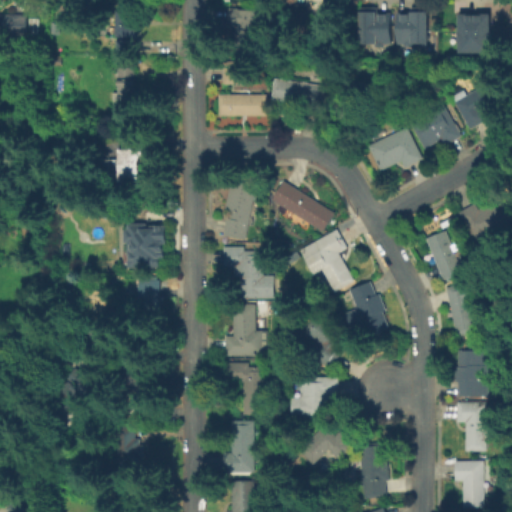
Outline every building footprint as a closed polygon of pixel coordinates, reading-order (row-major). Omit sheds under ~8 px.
[(269,9),(267,46),(236,44),(237,26),(231,26),(232,7),(269,9)] [(137,11),(137,38),(119,38),(119,12),(137,11)] [(394,11),(394,43),(363,43),(363,12),(394,11)] [(400,12),(430,11),(430,43),(400,43),(400,12)] [(30,32),(30,34),(0,34),(0,13),(30,13),(30,16),(41,18),(40,32),(30,32)] [(463,13),(494,13),(494,52),(462,52),(463,13)] [(62,22),(61,35),(52,35),(52,23),(62,22)] [(134,39),(134,53),(117,53),(117,39),(134,39)] [(134,57),(134,79),(136,79),(137,101),(131,102),(131,118),(117,117),(117,101),(119,101),(119,57),(134,57)] [(247,84),(226,84),(226,61),(246,61),(247,84)] [(384,83),(381,105),(349,100),(348,108),(329,105),(333,76),(384,83)] [(490,119),(473,128),(459,100),(503,76),(511,94),(485,109),(490,119)] [(327,85),(322,115),(304,111),(305,103),(274,98),(277,77),(327,85)] [(268,93),(268,114),(223,115),(223,94),(268,93)] [(445,104),(461,134),(386,175),(369,146),(445,104)] [(142,148),(142,181),(121,180),(122,173),(111,173),(111,158),(122,158),(122,148),(142,148)] [(115,173),(115,159),(106,158),(106,172),(115,173)] [(258,183),(247,239),(225,235),(229,216),(232,217),(233,210),(228,209),(234,178),(258,183)] [(335,211),(324,230),(274,199),(285,181),(335,211)] [(501,196),(511,214),(511,220),(496,231),(500,235),(484,246),(462,210),(479,201),(482,207),(501,196)] [(129,223),(149,223),(149,226),(168,225),(168,243),(165,243),(165,259),(161,259),(162,267),(130,268),(129,242),(126,242),(126,229),(129,229),(129,223)] [(339,253),(355,282),(336,293),(323,270),(316,275),(302,250),(338,230),(348,248),(339,253)] [(467,272),(447,280),(431,238),(450,230),(467,272)] [(275,275),(275,298),(243,298),(243,276),(236,276),(237,265),(225,265),(225,246),(247,246),(246,250),(266,250),(266,275),(275,275)] [(295,257),(289,260),(286,254),(291,251),(295,257)] [(160,280),(160,296),(150,296),(150,304),(160,304),(159,317),(123,315),(124,295),(139,295),(139,279),(160,280)] [(373,281),(378,295),(381,293),(388,311),(386,312),(392,329),(370,337),(365,324),(354,329),(348,313),(359,309),(351,289),(373,281)] [(479,332),(458,337),(447,288),(476,281),(481,301),(472,303),(479,332)] [(269,330),(269,354),(227,354),(227,336),(235,336),(234,304),(256,303),(257,330),(269,330)] [(344,350),(332,368),(315,356),(324,344),(306,332),(317,314),(347,334),(339,347),(344,350)] [(481,351),(481,389),(484,388),(484,396),(460,396),(460,381),(457,381),(457,365),(460,365),(460,350),(481,351)] [(152,395),(143,408),(131,399),(138,389),(122,377),(136,359),(142,363),(137,369),(152,381),(146,390),(152,395)] [(252,362),(253,366),(269,366),(269,414),(247,415),(247,383),(227,383),(227,362),(252,362)] [(95,404),(90,412),(80,405),(77,408),(67,401),(78,385),(70,379),(79,367),(101,384),(89,400),(95,404)] [(341,376),(342,395),(334,395),(334,414),(303,415),(303,375),(341,376)] [(489,402),(488,450),(468,450),(468,422),(460,422),(460,401),(489,402)] [(257,419),(257,471),(226,472),(226,451),(234,451),(234,419),(257,419)] [(329,422),(342,435),(354,423),(364,432),(339,457),(331,449),(318,462),(304,448),(329,422)] [(140,428),(140,439),(144,439),(145,446),(148,446),(149,468),(125,469),(124,428),(140,428)] [(393,496),(371,499),(364,444),(387,441),(393,496)] [(487,460),(488,506),(466,507),(466,480),(459,480),(459,460),(487,460)] [(257,480),(257,511),(229,511),(229,510),(234,510),(234,479),(257,480)] [(39,508),(38,511),(10,511),(10,502),(31,503),(31,508),(39,508)] [(386,511),(383,502),(360,511),(386,511)]
